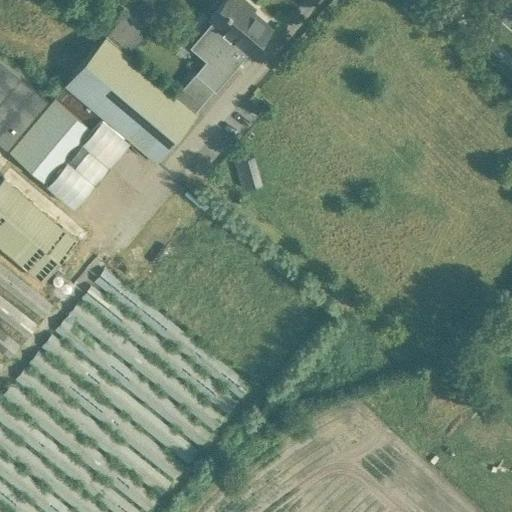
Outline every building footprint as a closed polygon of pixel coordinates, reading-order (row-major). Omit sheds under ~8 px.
[(105,34),(63,83),(8,150),(45,180),(101,114),(134,142),(148,154),(155,160),(183,126),(196,111),(128,54),(161,14),(144,0),(118,0),(118,1),(126,8),(105,34)] [(271,27),(251,10),(253,8),(244,0),(222,0),(209,16),(213,19),(189,46),(205,60),(194,73),(215,89),(248,50),(250,51),(271,27)] [(46,98),(19,76),(0,60),(0,141),(6,147),(46,98)] [(134,142),(131,146),(145,157),(148,154),(134,142)] [(236,158),(241,187),(259,184),(255,155),(236,158)] [(0,173),(0,245),(39,279),(75,237),(0,173)] [(0,262),(0,363),(49,301),(0,262)] [(104,272),(0,401),(0,511),(140,511),(244,383),(104,272)]
